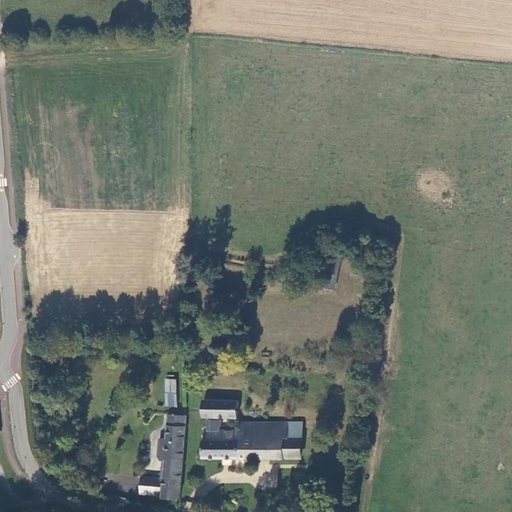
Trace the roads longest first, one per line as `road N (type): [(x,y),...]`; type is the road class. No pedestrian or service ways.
road 1 (residential): [(0,369),(17,395),(22,449),(37,479),(56,497),(106,511)]
road 2 (residential): [(0,194),(11,326),(0,362)]
